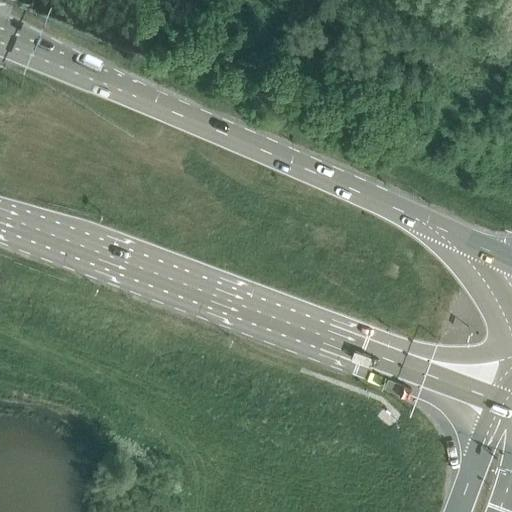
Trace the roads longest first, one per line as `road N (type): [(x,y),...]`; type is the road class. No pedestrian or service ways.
road 1 (trunk): [(511,263),(0,37)]
road 2 (trunk): [(0,217),(499,402)]
